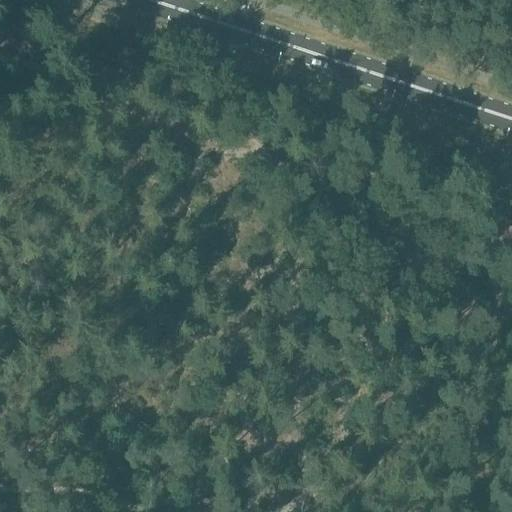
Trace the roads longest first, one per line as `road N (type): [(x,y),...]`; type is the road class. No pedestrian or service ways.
road 1 (primary): [(511,127),(118,0)]
road 2 (track): [(343,511),(382,454),(500,325),(511,262)]
road 3 (track): [(147,511),(68,487),(0,491)]
